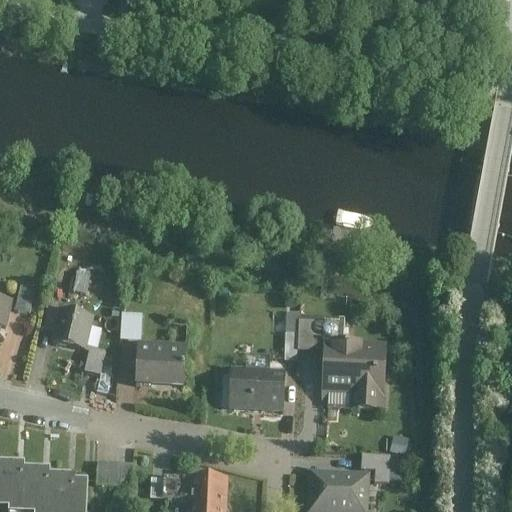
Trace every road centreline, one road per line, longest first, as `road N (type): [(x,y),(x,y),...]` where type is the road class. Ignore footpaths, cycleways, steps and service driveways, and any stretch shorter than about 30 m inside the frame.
road 1 (residential): [(443,0),(235,36),(165,35),(0,5)]
road 2 (tertiary): [(464,511),(473,294),(511,75)]
road 3 (residential): [(278,511),(280,460),(0,399)]
